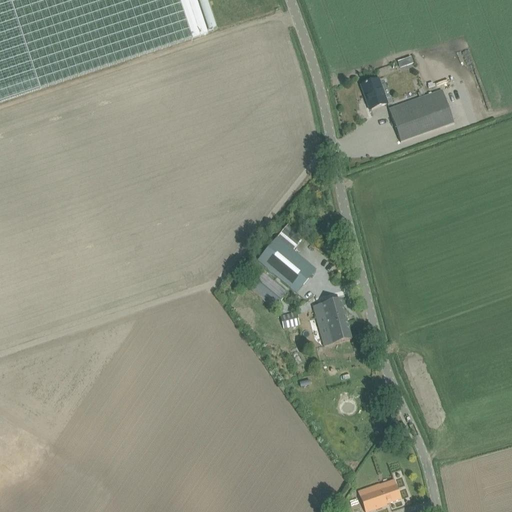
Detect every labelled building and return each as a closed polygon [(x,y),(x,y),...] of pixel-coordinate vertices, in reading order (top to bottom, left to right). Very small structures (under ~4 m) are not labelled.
[(0,0),(0,102),(40,90),(208,34),(196,0),(0,0)] [(212,2),(205,3),(211,33),(218,32),(212,2)] [(399,48),(402,61),(417,58),(414,45),(399,48)] [(411,60),(405,63),(407,69),(414,67),(411,60)] [(367,97),(371,110),(387,105),(378,80),(366,84),(364,84),(364,85),(361,86),(365,98),(367,97)] [(389,110),(400,144),(454,124),(442,91),(389,110)] [(260,258),(257,263),(295,295),(315,271),(276,239),(276,240),(260,258)] [(261,273),(249,288),(273,309),(286,293),(261,273)] [(351,340),(340,300),(313,308),(324,347),(351,340)] [(296,313),(281,316),(284,329),(285,328),(287,334),(297,332),(296,326),(298,325),(296,313)] [(301,355),(295,359),(300,368),(306,364),(301,355)] [(380,488),(379,485),(358,493),(364,511),(371,511),(386,506),(386,505),(400,500),(394,481),(386,484),(387,486),(380,488)]
